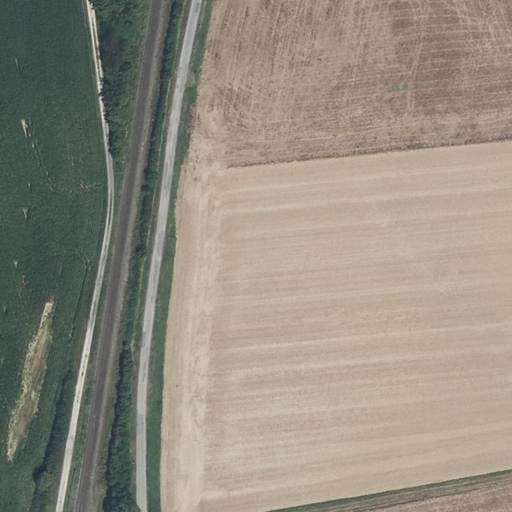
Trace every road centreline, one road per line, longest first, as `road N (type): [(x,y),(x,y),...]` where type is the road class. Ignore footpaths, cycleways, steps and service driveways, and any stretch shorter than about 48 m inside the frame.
road 1 (track): [(59,511),(110,193),(88,0)]
road 2 (unclassified): [(141,511),(138,402),(201,0)]
